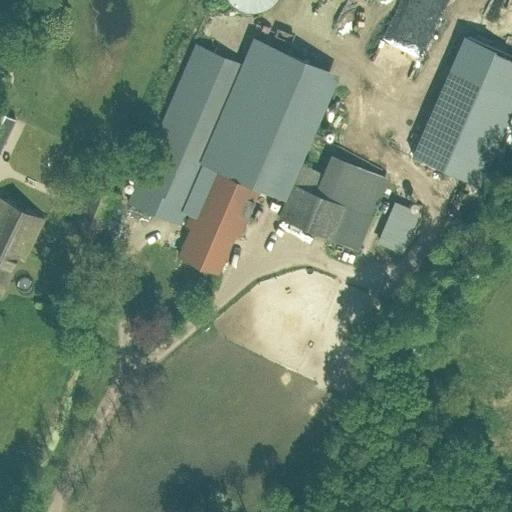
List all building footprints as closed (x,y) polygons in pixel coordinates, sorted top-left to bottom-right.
[(227,0),(235,8),(251,13),(268,8),(274,0),(227,0)] [(354,31),(371,0),(339,0),(330,17),(354,31)] [(141,139),(151,144),(135,180),(127,200),(178,223),(183,210),(190,213),(184,225),(190,227),(178,254),(217,271),(233,231),(239,234),(259,187),(243,181),(245,176),(270,186),(321,69),(264,44),(254,69),(246,66),(195,44),(155,134),(145,130),(141,139)] [(396,130),(406,137),(420,116),(410,109),(396,130)] [(98,239),(117,193),(87,181),(68,226),(98,239)] [(315,232),(330,198),(315,192),(292,182),(277,215),(315,232)] [(23,259),(43,217),(0,196),(0,285),(3,287),(18,256),(23,259)]
